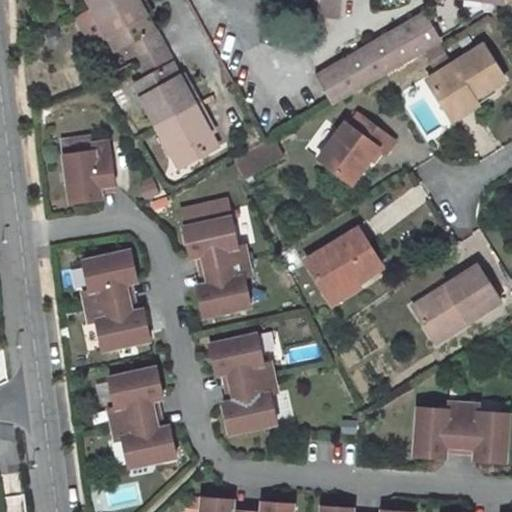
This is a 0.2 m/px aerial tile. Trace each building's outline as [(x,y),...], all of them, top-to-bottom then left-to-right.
[(94,46),(109,38),(122,31),(129,43),(138,61),(164,47),(154,30),(138,0),(105,0),(92,7),(78,16),(94,46)] [(313,0),(310,17),(339,19),(342,0),(313,0)] [(425,17),(342,64),(318,78),(334,104),(357,91),(384,75),(441,44),(439,41),(425,17)] [(115,50),(129,43),(122,31),(109,38),(115,50)] [(164,47),(138,61),(145,73),(171,59),(164,47)] [(504,83),(483,49),(427,82),(447,114),(471,99),(473,103),(504,83)] [(157,127),(196,106),(171,59),(145,73),(153,89),(140,96),(157,127)] [(140,96),(153,89),(145,73),(132,80),(140,96)] [(157,127),(179,168),(207,153),(200,140),(211,135),(196,106),(157,127)] [(320,161),(353,185),(379,150),(386,155),(396,142),(360,115),(350,128),(347,125),(320,161)] [(92,134),(60,139),(62,151),(94,147),(93,142),(92,134)] [(207,153),(218,147),(211,135),(200,140),(207,153)] [(234,161),(244,182),(284,158),(273,139),(234,161)] [(94,147),(62,151),(68,201),(98,197),(96,185),(114,182),(108,140),(93,142),(94,147)] [(205,270),(250,259),(247,245),(240,246),(233,215),(184,225),(191,257),(201,255),(205,270)] [(351,283),(382,264),(357,226),(304,260),(326,295),(349,280),(351,283)] [(141,280),(134,248),(85,259),(92,291),(85,292),(88,307),(134,296),(131,282),(141,280)] [(254,274),(250,259),(205,270),(207,284),(198,287),(205,318),(253,307),(246,275),(254,274)] [(499,300),(476,265),(442,286),(445,291),(413,311),(434,343),(499,300)] [(332,303),(355,289),(351,283),(349,280),(326,295),(332,303)] [(134,296),(88,307),(91,321),(99,320),(106,351),(154,341),(147,309),(138,311),(134,296)] [(266,363),(259,332),(210,343),(217,374),(227,372),(230,387),(231,387),(276,376),(273,362),(266,363)] [(286,350),(289,364),(318,358),(315,343),(286,350)] [(167,397),(160,365),(111,376),(118,407),(111,409),(114,423),(160,413),(157,399),(167,397)] [(280,391),(276,376),(231,387),(234,401),(224,404),(230,435),(279,425),(273,393),(280,391)] [(460,447),(463,402),(449,401),(448,406),(418,404),(415,454),(445,456),(445,446),(460,447)] [(478,403),(463,402),(460,447),(475,448),(474,458),(504,460),(507,410),(478,408),(478,403)] [(163,428),(160,413),(114,423),(117,438),(124,437),(131,468),(180,457),(174,426),(163,428)] [(240,511),(231,511),(232,501),(200,499),(198,511),(240,511)] [(261,511),(293,511),(294,506),(262,503),(261,511)]
